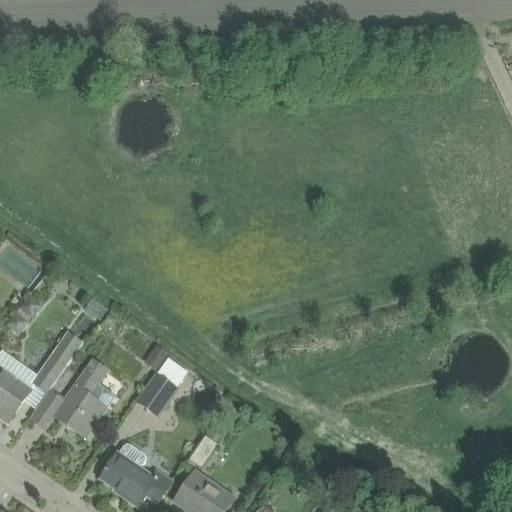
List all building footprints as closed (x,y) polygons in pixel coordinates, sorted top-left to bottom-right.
[(16,314),(6,327),(18,337),(28,324),(16,314)] [(40,379),(36,385),(47,393),(66,366),(82,343),(70,336),(55,358),(40,379)] [(156,347),(151,354),(144,364),(157,374),(162,366),(169,356),(156,347)] [(0,418),(9,425),(13,418),(25,402),(31,393),(34,389),(20,379),(27,369),(4,353),(0,358),(0,418)] [(85,440),(97,424),(116,397),(98,385),(108,372),(94,362),(66,401),(53,391),(31,422),(45,432),(55,419),(85,440)] [(307,379),(299,380),(296,365),(275,369),(280,394),(309,388),(307,379)] [(159,419),(179,391),(157,375),(137,403),(159,419)] [(219,447),(216,445),(221,437),(212,431),(189,462),(202,470),(219,447)] [(158,505),(169,489),(172,484),(157,474),(153,480),(140,472),(146,463),(146,459),(144,456),(131,447),(128,446),(124,448),(119,457),(118,457),(101,480),(127,498),(126,500),(139,509),(147,498),(158,505)] [(227,511),(235,501),(195,474),(175,504),(186,511),(227,511)] [(356,511),(373,511),(378,506),(362,495),(353,509),(356,511)] [(331,503),(324,511),(341,511),(342,511),(331,503)]
